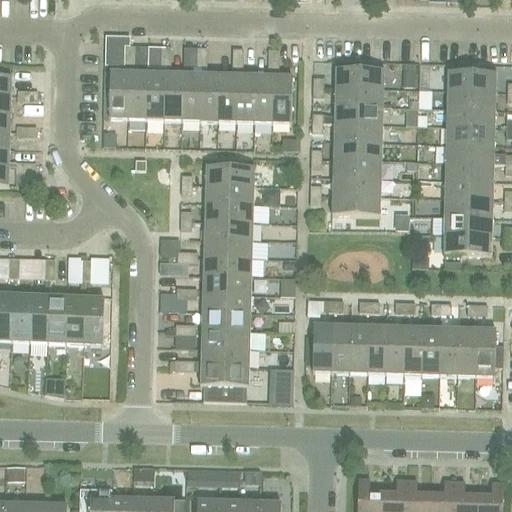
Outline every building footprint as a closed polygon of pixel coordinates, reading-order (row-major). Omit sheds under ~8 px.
[(125,50),(124,60),(135,60),(135,51),(125,50)] [(160,61),(171,61),(171,51),(161,51),(160,61)] [(196,52),(196,62),(207,62),(207,52),(196,52)] [(243,53),(238,53),(232,53),(232,63),(243,63),(243,53)] [(279,54),(274,54),(268,54),(268,64),(279,64),(279,54)] [(135,69),(135,60),(124,60),(124,69),(135,69)] [(160,70),(166,70),(171,70),(171,61),(160,61),(160,70)] [(207,71),(207,62),(196,62),(196,71),(207,71)] [(232,72),(237,72),(243,72),(243,63),(232,63),(232,72)] [(279,64),(268,64),(268,73),(279,73),(279,64)] [(336,74),(336,92),(384,93),(385,74),(360,74),(360,66),(348,66),(348,74),(336,74)] [(425,72),(424,112),(445,113),(446,73),(425,72)] [(413,73),(408,89),(418,92),(423,76),(413,73)] [(109,124),(128,124),(129,76),(110,75),(109,124)] [(147,76),(129,76),(128,124),(146,125),(147,76)] [(147,76),(146,125),(164,125),(165,77),(147,76)] [(448,76),(447,95),(496,96),(496,77),(448,76)] [(183,77),(165,77),(164,125),(182,125),(183,77)] [(183,77),(182,125),(200,126),(201,78),(183,77)] [(219,78),(201,78),(200,126),(218,126),(219,78)] [(219,78),(218,126),(236,127),(237,79),(219,78)] [(255,79),(237,79),(236,127),(254,127),(255,79)] [(255,79),(254,127),(272,128),(273,79),(255,79)] [(292,80),(273,79),(272,128),(291,128),(292,80)] [(0,80),(0,99),(12,99),(12,80),(0,80)] [(324,82),(313,82),(313,92),(324,92),(324,82)] [(324,102),(324,92),(313,92),(312,101),(324,102)] [(384,93),(336,92),(335,110),(384,111),(384,93)] [(28,105),(28,94),(18,94),(18,105),(28,105)] [(38,95),(28,94),(28,105),(38,106),(38,95)] [(496,96),(447,95),(447,113),(495,114),(496,96)] [(12,99),(0,99),(0,117),(11,117),(12,99)] [(335,110),(335,128),(383,129),(384,111),(335,110)] [(495,132),(495,114),(447,113),(447,131),(495,132)] [(0,135),(11,135),(11,117),(0,117),(0,135)] [(323,118),(312,117),(312,128),(323,128),(323,118)] [(323,137),(323,128),(312,128),(312,137),(323,137)] [(383,129),(335,128),(334,146),(383,147),(383,129)] [(17,141),(27,141),(27,130),(17,130),(17,141)] [(37,131),(27,130),(27,141),(37,141),(37,131)] [(495,132),(447,131),(446,149),(494,150),(495,132)] [(11,135),(0,135),(0,153),(10,153),(11,135)] [(334,146),(334,164),(383,165),(383,147),(334,146)] [(494,157),(494,150),(446,149),(446,167),(494,168),(505,168),(511,168),(511,158),(506,158),(506,157),(494,157)] [(0,171),(10,171),(10,153),(0,153),(0,171)] [(323,154),(312,154),(312,164),(323,164),(323,154)] [(136,174),(146,175),(146,164),(136,164),(136,174)] [(323,174),(323,164),(312,164),(312,173),(323,174)] [(383,165),(334,164),(333,182),(382,183),(383,165)] [(26,177),(26,166),(16,166),(16,177),(26,177)] [(36,177),(36,172),(36,167),(26,166),(26,177),(36,177)] [(494,168),(446,167),(445,185),(493,186),(494,168)] [(10,171),(0,171),(0,190),(9,190),(10,171)] [(206,171),(205,189),(254,191),(255,172),(206,171)] [(182,179),(181,189),(192,189),(192,179),(182,179)] [(333,182),(333,200),(382,201),(382,183),(333,182)] [(493,204),(493,186),(445,185),(445,203),(493,204)] [(181,189),(181,199),(192,199),(192,189),(181,189)] [(254,191),(205,189),(205,207),(254,208),(254,191)] [(321,190),(310,190),(310,200),(321,200),(321,190)] [(310,200),(310,209),(320,209),(321,200),(310,200)] [(382,201),(333,200),(333,220),(381,221),(382,201)] [(444,221),(493,222),(493,204),(445,203),(444,221)] [(253,227),(254,208),(205,207),(204,225),(253,227)] [(181,215),(181,225),(191,225),(192,216),(181,215)] [(492,240),(493,222),(444,221),(444,239),(492,240)] [(181,225),(181,235),(191,235),(191,225),(181,225)] [(253,227),(204,225),(204,243),(253,245),(253,227)] [(492,240),(444,239),(444,258),(492,259),(492,240)] [(204,243),(204,261),(253,262),(253,245),(204,243)] [(178,266),(188,266),(188,255),(178,255),(178,266)] [(197,256),(188,255),(188,266),(196,266),(197,256)] [(253,262),(204,261),(203,280),(252,281),(253,262)] [(9,262),(9,272),(20,273),(20,263),(9,262)] [(45,263),(45,273),(56,274),(56,264),(45,263)] [(81,264),(81,274),(91,275),(92,265),(81,264)] [(9,272),(8,282),(19,283),(20,273),(9,272)] [(45,273),(44,283),(55,284),(56,274),(45,273)] [(91,285),(91,275),(81,274),(80,284),(91,285)] [(252,299),(252,281),(203,280),(203,298),(252,299)] [(266,295),(284,294),(283,281),(266,282),(266,295)] [(187,303),(187,292),(177,292),(177,303),(187,303)] [(197,303),(197,298),(197,292),(187,292),(187,303),(197,303)] [(0,346),(12,347),(13,298),(0,297),(0,346)] [(30,347),(31,298),(13,298),(12,347),(30,347)] [(48,348),(49,299),(31,298),(30,347),(48,348)] [(252,299),(203,298),(203,316),(252,317),(252,299)] [(66,349),(67,300),(49,299),(48,348),(66,349)] [(84,349),(85,301),(67,300),(66,349),(84,349)] [(85,301),(84,349),(103,350),(104,301),(85,301)] [(324,315),(333,315),(334,305),(324,305),(324,315)] [(334,305),(333,315),(343,315),(343,305),(334,305)] [(360,316),(369,316),(370,306),(360,306),(360,316)] [(370,306),(369,316),(379,316),(379,306),(370,306)] [(396,317),(405,317),(406,307),(396,307),(396,317)] [(406,307),(405,317),(415,317),(416,307),(406,307)] [(441,318),(441,308),(432,307),(432,318),(441,318)] [(451,318),(451,308),(441,308),(441,318),(451,318)] [(467,319),(477,319),(477,309),(468,308),(467,319)] [(487,319),(487,310),(487,309),(477,309),(477,319),(487,319)] [(251,335),(252,317),(203,316),(202,334),(251,335)] [(176,328),(176,333),(176,339),(186,339),(186,328),(176,328)] [(186,328),(186,339),(196,339),(196,328),(186,328)] [(332,378),(333,329),(314,329),(313,377),(332,378)] [(351,330),(333,329),(332,378),(350,378),(351,330)] [(351,330),(350,378),(368,378),(369,330),(351,330)] [(387,330),(369,330),(368,378),(386,379),(387,330)] [(387,330),(386,379),(404,379),(405,331),(387,330)] [(423,331),(405,331),(404,379),(422,380),(423,331)] [(423,331),(422,380),(440,380),(441,332),(423,331)] [(459,332),(441,332),(440,380),(457,381),(459,332)] [(459,332),(457,381),(475,381),(477,333),(459,332)] [(495,333),(477,333),(475,381),(494,382),(495,333)] [(251,335),(202,334),(202,352),(251,353),(251,335)] [(251,371),(251,353),(202,352),(202,370),(251,371)] [(175,364),(175,369),(175,375),(185,375),(185,364),(175,364)] [(195,375),(195,370),(195,364),(185,364),(185,375),(195,375)] [(250,391),(251,371),(202,370),(201,390),(221,391),(220,407),(246,407),(246,391),(250,391)] [(292,407),(293,373),(272,372),(271,406),(292,407)] [(382,511),(383,497),(370,497),(370,484),(359,483),(358,511),(382,511)] [(382,511),(406,511),(407,485),(397,485),(397,497),(383,497),(382,511)] [(406,511),(430,511),(431,498),(417,498),(418,485),(407,485),(406,511)] [(430,511),(454,511),(455,486),(445,486),(444,499),(431,498),(430,511)] [(454,511),(478,511),(479,500),(465,499),(465,486),(455,486),(454,511)] [(479,500),(478,511),(502,511),(503,487),(492,487),(491,500),(479,500)] [(112,511),(113,502),(91,501),(90,511),(112,511)] [(132,511),(133,502),(113,502),(112,511),(132,511)] [(153,511),(153,503),(133,502),(132,511),(153,511)] [(173,511),(174,503),(153,503),(153,511),(173,511)]
